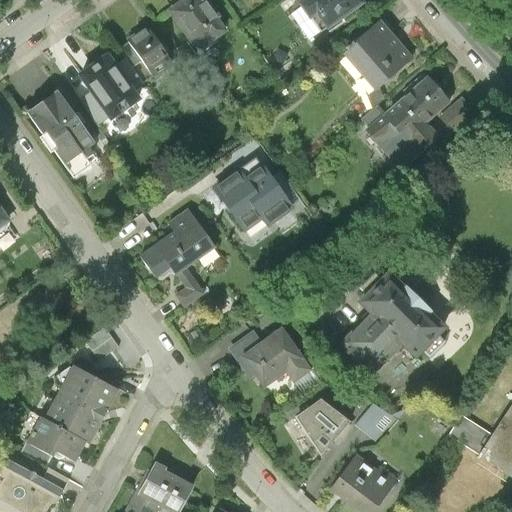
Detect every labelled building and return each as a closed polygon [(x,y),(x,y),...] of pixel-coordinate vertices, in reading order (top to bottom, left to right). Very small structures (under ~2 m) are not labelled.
[(183,0),(165,14),(193,51),(196,49),(198,53),(224,34),(214,20),(217,17),(204,0),(183,0)] [(302,0),(325,33),(364,6),(359,0),(302,0)] [(412,57),(378,20),(340,54),(374,91),(412,57)] [(172,64),(147,28),(126,42),(139,60),(151,78),(172,64)] [(128,68),(139,60),(126,42),(116,50),(123,60),(128,68)] [(129,92),(124,85),(112,67),(105,57),(74,78),(99,113),(129,92)] [(123,60),(112,67),(124,85),(135,78),(128,68),(123,60)] [(426,79),(382,116),(405,142),(437,115),(449,105),(426,79)] [(95,145),(57,93),(28,114),(66,167),(82,156),(86,161),(93,157),(88,150),(95,145)] [(449,105),(437,115),(451,131),(473,113),(459,96),(449,105)] [(236,168),(210,187),(241,231),(257,220),(263,228),(289,209),(258,165),(242,176),(236,168)] [(0,229),(9,224),(0,210),(0,229)] [(213,247),(188,210),(169,222),(176,232),(155,246),(170,268),(174,274),(184,267),(213,247)] [(170,268),(155,246),(138,258),(153,280),(170,268)] [(184,267),(174,274),(184,289),(175,295),(182,306),(201,293),(184,267)] [(444,327),(389,273),(360,302),(373,315),(345,344),(373,372),(401,344),(415,357),(444,327)] [(243,358),(259,346),(244,326),(236,332),(244,342),(221,358),(228,368),(243,358)] [(118,350),(104,330),(85,343),(99,363),(118,350)] [(259,346),(243,358),(265,388),(286,373),(294,384),(312,372),(282,330),(259,346)] [(75,368),(46,420),(85,441),(89,443),(118,391),(75,368)] [(320,458),(349,423),(320,400),(294,419),(320,458)] [(356,423),(377,440),(395,418),(374,401),(356,423)] [(511,407),(493,437),(480,457),(479,459),(511,481),(511,479),(511,407)] [(449,436),(480,457),(493,437),(461,416),(449,436)] [(75,460),(85,441),(46,420),(41,417),(27,442),(50,455),(56,458),(60,451),(75,460)] [(44,466),(50,455),(27,442),(21,453),(44,466)] [(377,475),(356,459),(331,492),(356,511),(376,511),(398,484),(380,471),(377,475)] [(0,508),(7,511),(46,511),(50,505),(56,504),(62,492),(5,461),(0,471),(0,508)] [(178,511),(191,488),(152,467),(137,496),(159,508),(166,511),(178,511)] [(156,511),(159,508),(137,496),(127,511),(156,511)]
